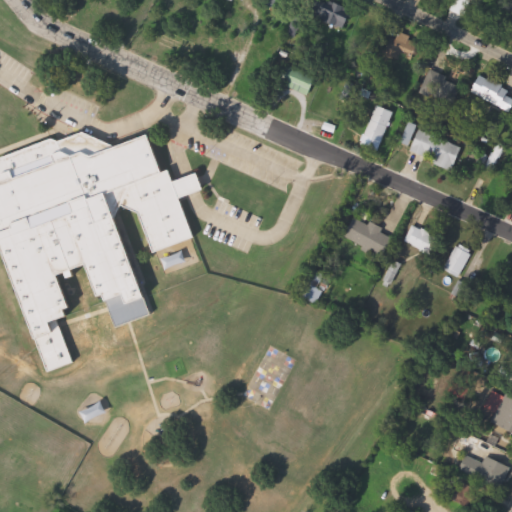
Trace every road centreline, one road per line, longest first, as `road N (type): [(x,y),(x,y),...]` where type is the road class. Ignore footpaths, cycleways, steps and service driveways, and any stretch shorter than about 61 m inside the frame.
road 1 (residential): [(511,236),(67,37),(23,0)]
road 2 (residential): [(511,58),(399,0)]
